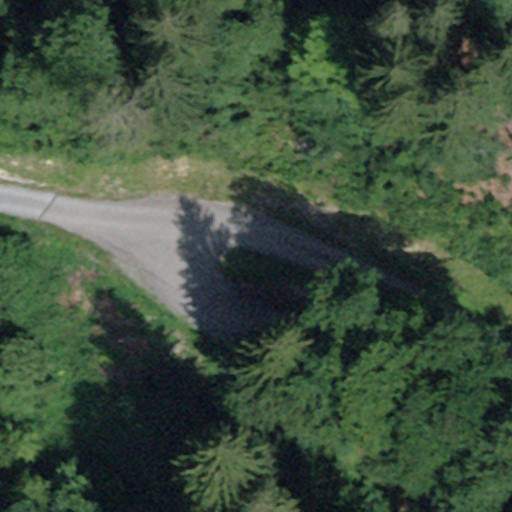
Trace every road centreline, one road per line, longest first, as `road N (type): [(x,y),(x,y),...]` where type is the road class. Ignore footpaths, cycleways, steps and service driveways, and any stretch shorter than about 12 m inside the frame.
road 1 (track): [(511,363),(283,231),(173,227),(0,197)]
road 2 (track): [(173,227),(188,265),(324,359),(409,511)]
